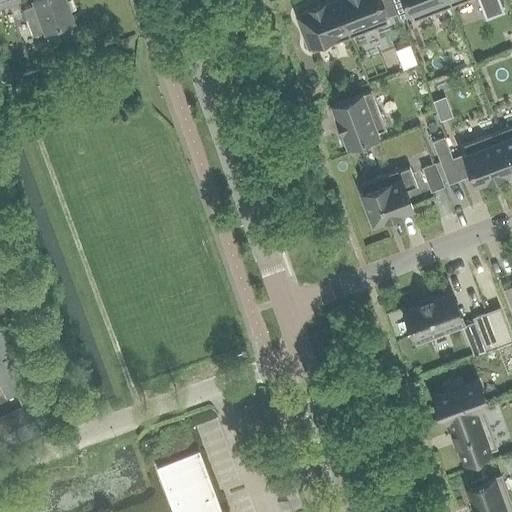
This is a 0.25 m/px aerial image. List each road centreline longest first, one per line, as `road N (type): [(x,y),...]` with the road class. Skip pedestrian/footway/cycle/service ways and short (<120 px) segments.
road 1 (unclassified): [(285,310),(171,0)]
road 2 (residential): [(285,310),(511,224)]
road 3 (unclassified): [(354,511),(285,310)]
